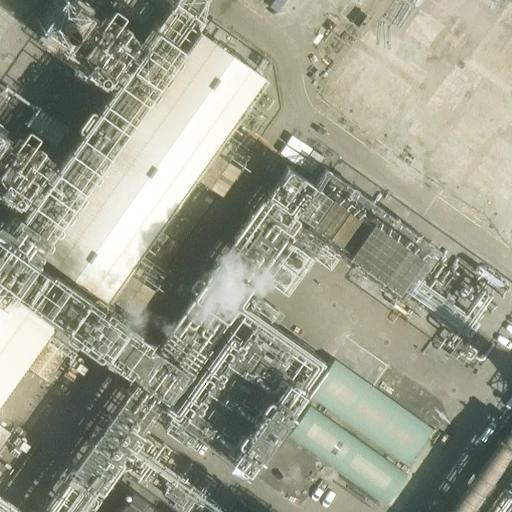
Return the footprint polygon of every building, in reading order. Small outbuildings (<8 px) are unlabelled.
[(414,0),(445,18),(455,0),(414,0)] [(115,311),(279,86),(213,37),(49,266),(115,311)] [(269,172),(252,199),(402,294),(431,248),(312,173),(300,192),(269,172)] [(0,287),(0,395),(50,321),(0,287)] [(224,302),(154,413),(241,468),(311,356),(224,302)] [(431,430),(334,361),(308,397),(405,467),(431,430)] [(308,406),(288,435),(385,504),(406,476),(308,406)] [(131,489),(115,511),(156,511),(159,508),(131,489)] [(511,511),(511,503),(493,505),(494,511),(475,511),(476,511),(481,504),(468,495),(456,511),(511,511)]
